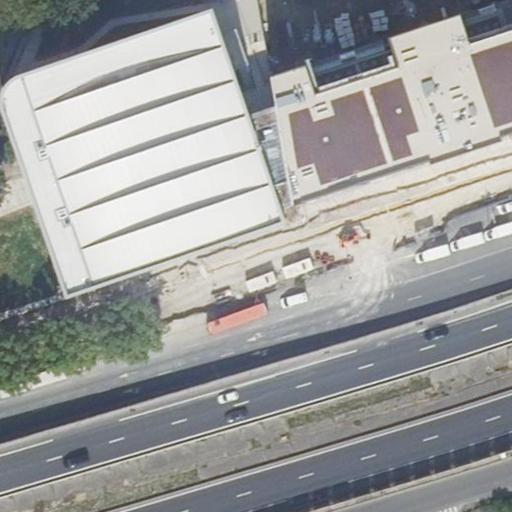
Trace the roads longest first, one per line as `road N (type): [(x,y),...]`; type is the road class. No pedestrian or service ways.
road 1 (motorway): [(511,320),(0,477)]
road 2 (tertiary): [(385,306),(0,422)]
road 3 (tertiary): [(385,306),(194,338),(0,396)]
road 4 (motorway): [(188,511),(511,413)]
road 5 (tertiary): [(511,266),(385,306)]
